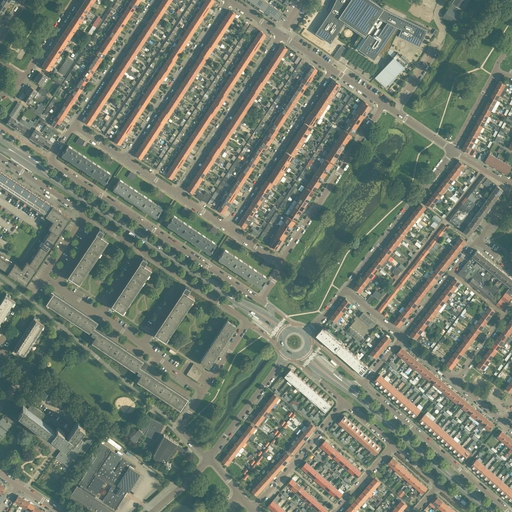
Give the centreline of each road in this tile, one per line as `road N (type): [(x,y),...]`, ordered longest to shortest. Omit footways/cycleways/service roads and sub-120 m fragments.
road 1 (residential): [(260,301),(53,163),(73,125)]
road 2 (tertiary): [(227,296),(18,155)]
road 3 (residential): [(509,511),(362,383)]
road 4 (residential): [(333,68),(228,228)]
road 5 (residential): [(177,194),(280,34)]
road 6 (residential): [(229,0),(125,159)]
road 7 (residential): [(280,261),(382,102)]
road 8 (residential): [(372,311),(483,169)]
road 9 (residential): [(345,289),(452,151)]
road 10 (tertiary): [(488,511),(361,401)]
road 11 (residential): [(85,214),(224,306)]
road 12 (residential): [(73,125),(155,0)]
road 13 (residential): [(343,402),(251,509)]
road 14 (residential): [(208,456),(286,354)]
road 15 (residential): [(394,110),(438,44),(442,0)]
